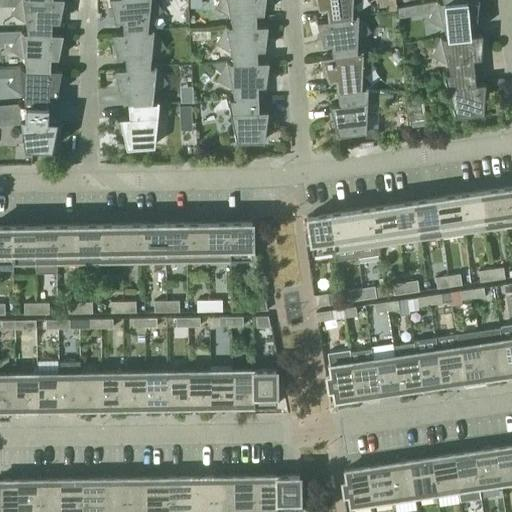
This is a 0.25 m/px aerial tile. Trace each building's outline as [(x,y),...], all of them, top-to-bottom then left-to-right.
[(10,0),(16,5),(11,12),(26,20),(27,32),(51,32),(52,21),(59,21),(63,0),(10,0)] [(122,19),(123,31),(147,29),(148,18),(162,9),(156,0),(109,0),(114,20),(122,19)] [(264,0),(218,0),(215,6),(230,14),(232,25),(256,24),(256,13),(263,12),(264,0)] [(315,0),(318,8),(326,7),(328,19),(351,16),(352,4),(357,0),(315,0)] [(447,0),(443,0),(439,1),(438,0),(436,0),(428,19),(443,25),(446,36),(470,34),(469,22),(477,22),(478,0),(447,0)] [(431,11),(436,1),(422,3),(424,13),(431,11)] [(355,15),(351,16),(328,19),(316,20),(323,44),(331,43),(332,54),(356,51),(357,40),(370,30),(358,14),(358,13),(356,13),(355,15)] [(256,24),(232,25),(228,25),(227,23),(225,23),(225,25),(216,42),(230,50),(233,61),(257,60),(256,49),(264,48),(267,24),(256,24)] [(147,29),(123,31),(111,32),(117,56),(125,55),(126,67),(149,65),(151,54),(165,45),(153,28),(154,27),(151,27),(151,29),(147,29)] [(23,29),(20,29),(0,29),(16,39),(10,47),(24,56),(26,67),(50,68),(50,57),(58,57),(63,33),(51,32),(27,32),(23,31),(23,29)] [(470,34),(446,36),(442,37),(442,34),(440,35),(440,36),(432,54),(447,61),(450,72),(474,70),(473,58),(480,57),(482,33),(470,34)] [(356,51),(332,54),(321,56),(328,79),(335,78),(337,90),(361,87),(361,76),(374,66),(362,50),(362,49),(360,48),(360,51),(356,51)] [(268,60),(257,60),(233,61),(229,61),(228,59),(226,59),(226,61),(217,78),(231,86),(234,97),(258,96),(257,85),(265,84),(268,60)] [(154,65),(149,65),(126,67),(114,68),(119,92),(127,91),(128,103),(152,101),(153,90),(167,81),(156,64),(156,63),(154,63),(154,65)] [(50,68),(26,67),(22,67),(21,65),(19,65),(19,67),(13,76),(9,83),(23,92),(24,103),(48,104),(49,93),(57,93),(61,69),(50,68)] [(19,67),(0,67),(0,76),(13,76),(19,67)] [(475,83),(474,70),(450,72),(446,73),(445,70),(443,71),(455,115),(483,112),(484,82),(475,83)] [(365,86),(361,87),(337,90),(339,103),(329,104),(338,134),(365,130),(367,84),(365,84),(365,86)] [(258,109),(258,96),(234,97),(229,97),(229,95),(227,95),(227,97),(229,106),(236,140),(264,139),(268,109),(258,109)] [(217,109),(229,106),(227,97),(215,99),(217,109)] [(407,100),(411,127),(425,125),(421,98),(407,100)] [(156,101),(152,101),(128,103),(129,116),(119,117),(126,147),(154,145),(159,99),(156,99),(156,101)] [(48,117),(48,104),(24,103),(20,103),(20,101),(18,101),(24,147),(52,148),(57,118),(48,117)] [(180,114),(192,113),(192,104),(180,105),(180,114)] [(511,122),(510,114),(510,110),(503,111),(504,123),(511,122)] [(511,184),(500,186),(505,222),(511,220),(511,184)] [(500,186),(479,189),(484,225),(505,222),(500,186)] [(463,228),(484,225),(479,189),(457,193),(463,228)] [(457,193),(436,196),(441,232),(463,228),(457,193)] [(436,196),(414,199),(420,235),(441,232),(436,196)] [(414,199),(393,202),(398,238),(420,235),(414,199)] [(377,241),(398,238),(393,202),(372,205),(377,241)] [(372,205),(350,209),(356,244),(377,241),(372,205)] [(334,248),(356,244),(350,209),(329,212),(334,248)] [(312,251),(334,248),(329,212),(307,215),(312,251)] [(252,220),(229,221),(230,257),(252,256),(252,220)] [(186,221),(164,222),(165,258),(187,257),(186,221)] [(187,257),(208,257),(208,221),(186,221),(187,257)] [(229,221),(208,221),(208,257),(230,257),(229,221)] [(121,222),(99,223),(100,259),(122,258),(121,222)] [(122,258),(143,258),(143,222),(121,222),(122,258)] [(164,222),(143,222),(143,258),(165,258),(164,222)] [(35,260),(57,259),(56,223),(34,224),(35,260)] [(78,223),(56,223),(57,259),(78,259),(78,223)] [(99,223),(78,223),(78,259),(100,259),(99,223)] [(0,260),(13,260),(13,224),(0,224),(0,260)] [(34,224),(13,224),(13,260),(35,260),(34,224)] [(492,278),(504,276),(503,266),(491,267),(492,278)] [(492,278),(491,267),(478,269),(480,280),(492,278)] [(449,285),(461,283),(460,272),(447,274),(449,285)] [(449,285),(447,274),(435,276),(437,287),(449,285)] [(406,291),(419,289),(417,278),(405,280),(406,291)] [(406,291),(405,280),(392,282),(394,293),(406,291)] [(511,290),(511,281),(503,283),(504,292),(511,290)] [(364,297),(376,296),(374,285),(362,287),(364,297)] [(485,295),(483,286),(471,288),(473,296),(485,295)] [(364,297),(362,287),(350,288),(351,299),(364,297)] [(471,288),(460,289),(461,298),(473,296),(471,288)] [(316,305),(329,303),(327,292),(315,294),(316,305)] [(440,292),(429,294),(430,303),(442,301),(440,292)] [(430,303),(429,294),(417,296),(418,305),(430,303)] [(209,310),(221,309),(221,298),(209,299),(209,310)] [(252,309),(267,309),(265,298),(252,298),(252,309)] [(166,310),(166,299),(153,300),(153,311),(166,310)] [(166,310),(178,310),(178,299),(166,299),(166,310)] [(209,310),(209,299),(196,299),(197,310),(209,310)] [(398,299),(386,301),(387,309),(399,307),(398,299)] [(123,311),(122,300),(110,300),(110,311),(123,311)] [(123,311),(135,311),(135,300),(122,300),(123,311)] [(36,312),(48,312),(48,301),(36,302),(36,312)] [(79,312),(79,301),(66,301),(67,312),(79,312)] [(79,312),(91,312),(91,301),(79,301),(79,312)] [(387,309),(386,301),(374,302),(375,311),(387,309)] [(36,312),(36,302),(23,302),(23,313),(36,312)] [(355,305),(343,307),(344,316),(356,314),(355,305)] [(330,309),(317,311),(318,319),(331,318),(330,309)] [(243,324),(243,315),(231,316),(231,324),(243,324)] [(268,315),(257,315),(257,326),(270,326),(268,315)] [(188,325),(188,316),(176,316),(176,325),(188,325)] [(199,316),(188,316),(188,325),(199,325),(199,316)] [(231,324),(231,316),(219,316),(219,325),(231,324)] [(144,326),(144,317),(132,317),(132,326),(144,326)] [(156,326),(156,317),(144,317),(144,326),(156,326)] [(58,327),(57,318),(46,319),(46,327),(58,327)] [(69,318),(57,318),(58,327),(69,327),(69,318)] [(101,326),(101,318),(89,318),(89,327),(101,326)] [(112,318),(101,318),(101,326),(113,326),(112,318)] [(14,328),(14,319),(1,319),(2,328),(14,328)] [(26,319),(14,319),(14,328),(26,328),(26,319)] [(506,373),(511,372),(511,324),(499,326),(506,373)] [(478,329),(485,377),(506,373),(499,326),(478,329)] [(463,380),(485,377),(478,329),(456,332),(458,344),(463,380)] [(399,389),(420,386),(415,350),(414,342),(393,345),(394,354),(399,389)] [(442,383),(463,380),(458,344),(437,347),(442,383)] [(378,393),(372,357),(371,347),(349,350),(351,360),(356,396),(378,393)] [(420,386),(442,383),(437,347),(415,350),(420,386)] [(334,399),(356,396),(351,360),(349,350),(349,348),(327,352),(334,399)] [(378,393),(399,389),(394,354),(372,357),(378,393)] [(232,368),(210,369),(211,405),(232,404),(232,368)] [(253,368),(232,368),(232,404),(254,404),(253,368)] [(276,368),(253,368),(254,404),(276,404),(276,368)] [(167,369),(145,370),(146,406),(167,405),(167,369)] [(188,369),(167,369),(167,405),(189,405),(188,369)] [(210,369),(188,369),(189,405),(211,405),(210,369)] [(102,370),(80,371),(81,407),(102,406),(102,370)] [(123,370),(102,370),(102,406),(124,406),(123,370)] [(145,370),(123,370),(124,406),(146,406),(145,370)] [(37,408),(59,407),(58,371),(37,372),(37,408)] [(80,371),(58,371),(59,407),(81,407),(80,371)] [(16,408),(15,372),(0,372),(0,418),(9,418),(9,408),(16,408)] [(37,408),(37,372),(15,372),(16,408),(37,408)] [(511,443),(495,446),(500,481),(511,479),(511,443)] [(479,485),(500,481),(495,446),(474,449),(479,485)] [(474,449),(452,452),(458,488),(479,485),(474,449)] [(452,452),(431,455),(436,491),(458,488),(452,452)] [(431,455),(409,459),(415,494),(436,491),(431,455)] [(393,497),(415,494),(409,459),(388,462),(393,497)] [(372,501),(393,497),(388,462),(367,465),(372,501)] [(350,504),(372,501),(367,465),(344,468),(350,504)] [(299,473),(277,474),(277,510),(300,509),(299,473)] [(233,474),(212,475),(212,511),(234,510),(233,474)] [(255,474),(233,474),(234,510),(256,510),(255,474)] [(277,474),(255,474),(256,510),(277,510),(277,474)] [(168,475),(147,476),(147,511),(169,511),(168,475)] [(190,475),(168,475),(169,511),(191,511),(190,475)] [(212,475),(190,475),(191,511),(212,511),(212,475)] [(82,477),(82,511),(103,511),(103,476),(82,477)] [(125,511),(125,476),(103,476),(103,511),(125,511)] [(147,476),(125,476),(125,511),(130,511),(147,511),(147,476)] [(17,478),(17,511),(38,511),(38,477),(17,478)] [(38,511),(60,511),(60,477),(38,477),(38,511)] [(82,511),(82,477),(60,477),(60,511),(82,511)] [(0,478),(0,511),(17,511),(17,478),(0,478)]
